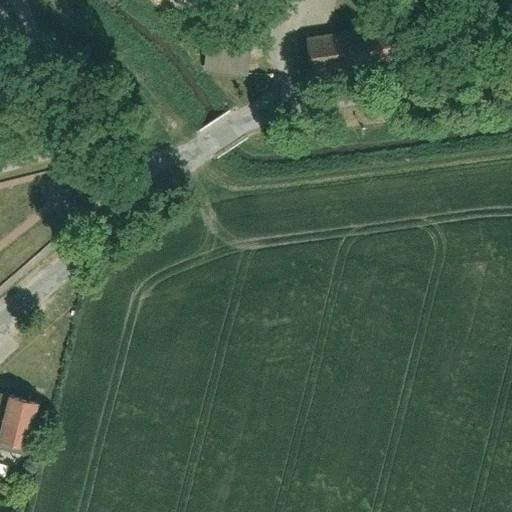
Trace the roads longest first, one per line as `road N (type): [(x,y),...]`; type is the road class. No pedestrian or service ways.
road 1 (residential): [(179,170),(255,113),(511,71)]
road 2 (residential): [(0,327),(179,170)]
road 3 (unclassified): [(0,168),(102,153),(167,161),(179,170)]
road 4 (track): [(56,155),(47,82),(16,0)]
